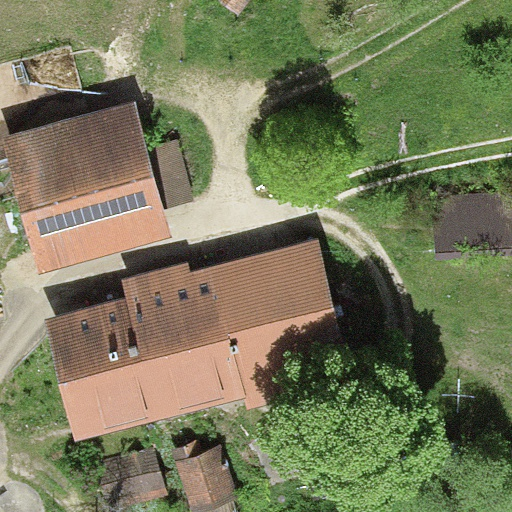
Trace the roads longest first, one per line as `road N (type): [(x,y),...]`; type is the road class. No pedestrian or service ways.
road 1 (track): [(450,0),(359,55),(240,111),(225,130),(222,161),(235,219)]
road 2 (track): [(511,147),(235,219)]
